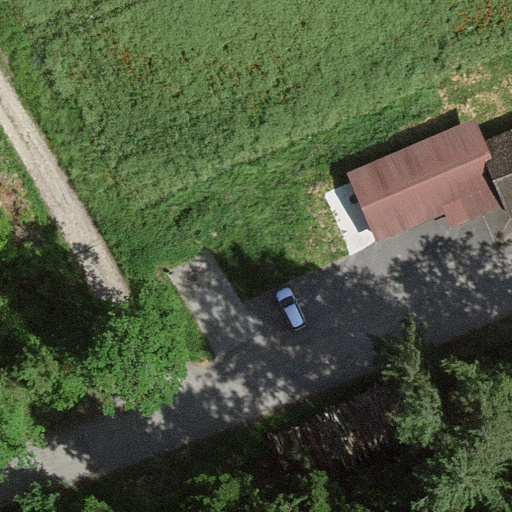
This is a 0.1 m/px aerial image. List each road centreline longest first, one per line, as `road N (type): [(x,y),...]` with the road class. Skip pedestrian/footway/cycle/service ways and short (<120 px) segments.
road 1 (unclassified): [(511,286),(178,421),(0,480)]
road 2 (track): [(178,421),(0,115)]
